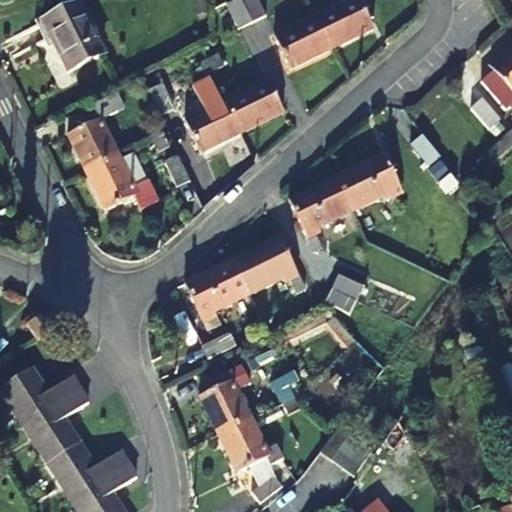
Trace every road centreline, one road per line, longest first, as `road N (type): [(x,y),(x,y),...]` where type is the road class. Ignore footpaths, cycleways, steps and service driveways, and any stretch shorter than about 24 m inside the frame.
road 1 (residential): [(439,0),(429,36),(145,285),(107,307)]
road 2 (residential): [(107,307),(163,458),(167,511)]
road 3 (residential): [(77,287),(63,237),(0,101)]
